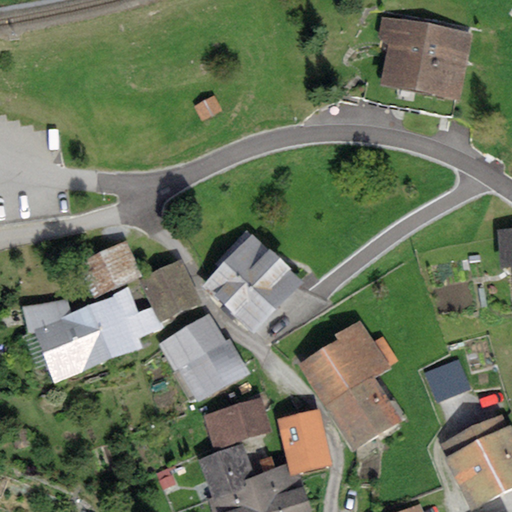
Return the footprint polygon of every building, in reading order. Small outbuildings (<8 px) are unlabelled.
[(482,40),(392,24),(387,49),(400,51),(392,93),(470,107),(482,40)] [(511,232),(500,234),(503,265),(511,263),(511,232)] [(254,238),(205,292),(260,340),(308,285),(254,238)] [(125,243),(78,265),(94,299),(141,277),(125,243)] [(181,261),(141,281),(161,322),(201,303),(181,261)] [(28,334),(34,332),(54,384),(141,348),(139,339),(164,330),(150,308),(139,312),(129,290),(71,311),(67,298),(22,307),(28,334)] [(208,314),(162,343),(201,404),(246,375),(208,314)] [(343,342),(304,367),(355,445),(396,419),(370,379),(397,362),(381,338),(372,344),(360,324),(340,337),(343,342)] [(258,408),(210,421),(217,447),(266,434),(258,408)] [(315,418),(282,427),(295,474),(328,465),(315,418)] [(511,433),(508,427),(444,459),(470,511),(472,511),(511,491),(511,433)] [(242,455),(200,469),(214,511),(303,511),(289,471),(252,484),(242,455)]
